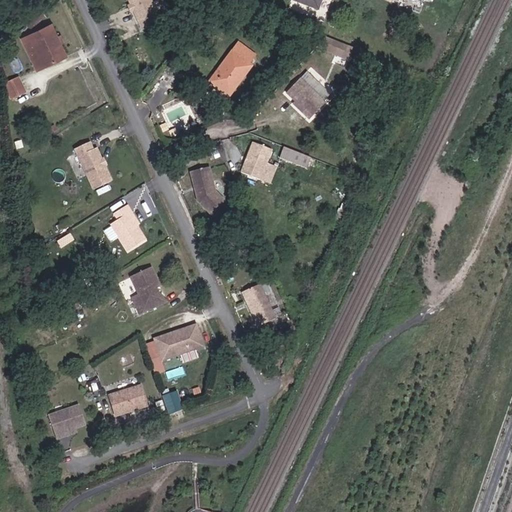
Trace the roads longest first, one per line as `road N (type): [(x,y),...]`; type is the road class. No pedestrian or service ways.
road 1 (residential): [(83,0),(258,393)]
road 2 (unknown): [(264,402),(72,470)]
road 3 (track): [(25,485),(10,439),(0,340)]
